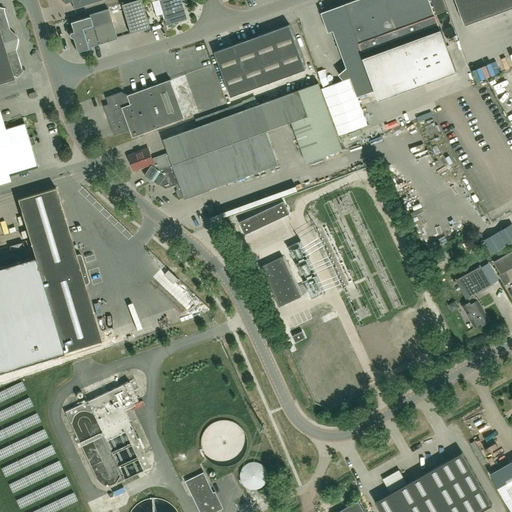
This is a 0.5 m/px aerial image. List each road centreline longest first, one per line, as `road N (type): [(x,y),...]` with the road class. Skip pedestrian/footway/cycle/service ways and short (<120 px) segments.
road 1 (unclassified): [(511,342),(352,433),(316,434),(289,409),(223,275),(93,159),(56,79)]
road 2 (unclassified): [(56,79),(295,0)]
